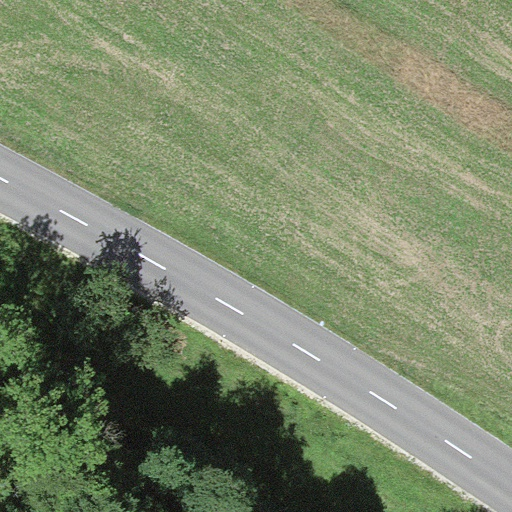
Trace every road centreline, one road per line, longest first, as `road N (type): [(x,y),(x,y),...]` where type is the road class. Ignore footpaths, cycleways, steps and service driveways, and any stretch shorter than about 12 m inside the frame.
road 1 (tertiary): [(0,198),(467,460),(511,493)]
road 2 (track): [(118,511),(85,445),(0,356)]
